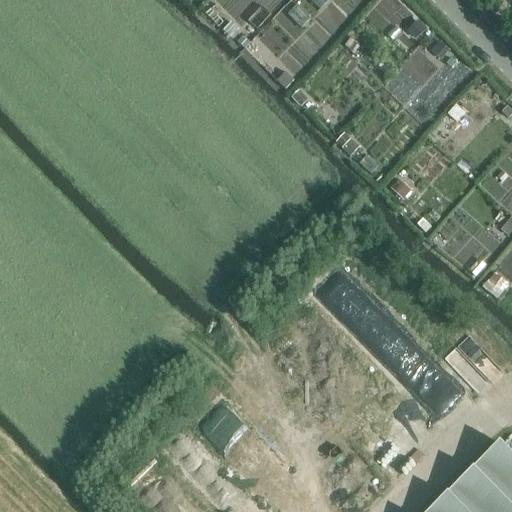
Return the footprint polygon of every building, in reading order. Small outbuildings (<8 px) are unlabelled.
[(312,0),(320,9),(330,0),(312,0)] [(258,45),(251,55),(263,64),(270,55),(258,45)] [(454,153),(508,103),(495,89),(472,110),(466,103),(434,132),(454,153)] [(511,154),(501,165),(511,176),(511,154)] [(433,375),(337,275),(315,295),(412,396),(433,375)] [(468,335),(458,346),(493,381),(504,370),(468,335)] [(427,511),(511,511),(511,456),(499,443),(427,511)]
